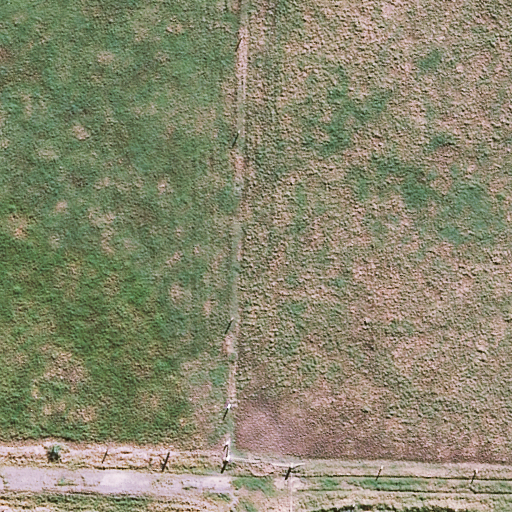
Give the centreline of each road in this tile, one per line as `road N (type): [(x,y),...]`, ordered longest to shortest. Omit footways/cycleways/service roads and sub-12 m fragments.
road 1 (track): [(511,465),(246,466)]
road 2 (track): [(246,466),(0,458)]
